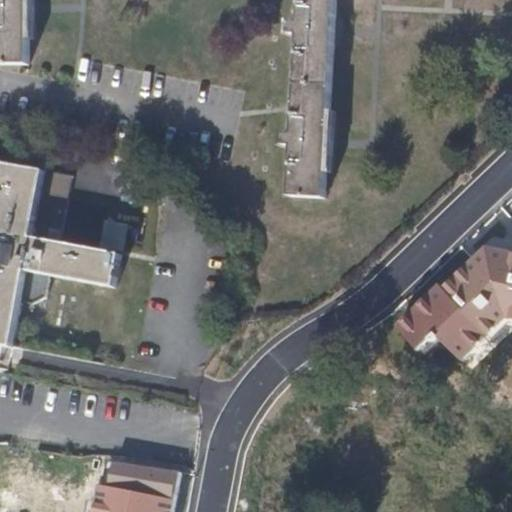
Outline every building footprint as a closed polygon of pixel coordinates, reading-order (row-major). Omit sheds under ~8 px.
[(0,0),(0,68),(31,69),(31,8),(31,0),(0,0)] [(302,0),(302,23),(290,22),(289,37),(301,37),(298,102),(296,134),(284,133),(284,147),(296,147),(293,198),(327,200),(331,141),(338,8),(338,0),(302,0)] [(0,344),(14,347),(24,303),(36,305),(49,298),(52,276),(119,288),(125,255),(47,240),(36,238),(38,225),(49,227),(59,172),(12,164),(14,154),(1,153),(0,159),(0,344)] [(126,251),(131,224),(120,222),(115,248),(126,251)] [(47,240),(49,227),(38,225),(36,238),(47,240)] [(489,249),(400,326),(423,353),(443,336),(465,361),(511,322),(511,253),(509,253),(489,249)] [(114,488),(176,501),(181,475),(119,463),(114,488)] [(99,511),(174,511),(176,501),(114,488),(104,487),(99,511)]
